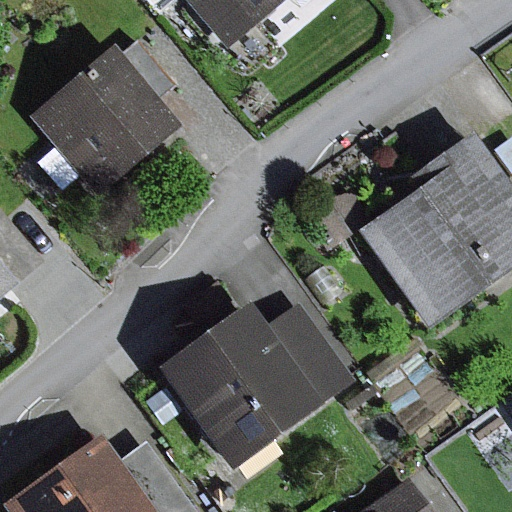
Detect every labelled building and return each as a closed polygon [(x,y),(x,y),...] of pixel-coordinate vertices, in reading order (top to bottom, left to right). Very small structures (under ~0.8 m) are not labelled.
[(183,0),(227,52),(288,0),(183,0)] [(114,47),(29,119),(97,199),(182,128),(160,101),(175,88),(136,42),(121,55),(114,47)] [(419,191),(360,232),(429,331),(511,273),(511,185),(475,132),(410,177),(419,191)] [(0,209),(0,302),(46,264),(0,209)] [(250,305),(159,371),(233,473),(357,383),(299,303),(266,327),(250,305)] [(102,435),(3,506),(7,511),(196,511),(145,441),(120,459),(102,435)] [(433,511),(409,479),(363,511),(433,511)]
